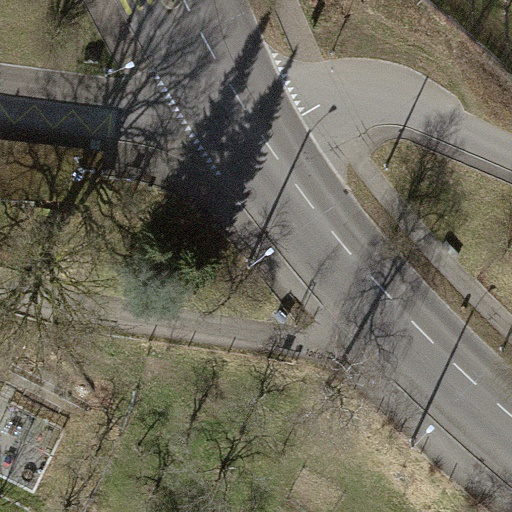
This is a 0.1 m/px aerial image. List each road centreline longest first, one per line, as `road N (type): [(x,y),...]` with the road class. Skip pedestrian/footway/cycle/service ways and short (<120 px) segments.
road 1 (tertiary): [(511,429),(359,279),(254,137)]
road 2 (residential): [(511,154),(388,97),(321,99),(254,137)]
road 3 (tertiary): [(254,137),(170,0)]
